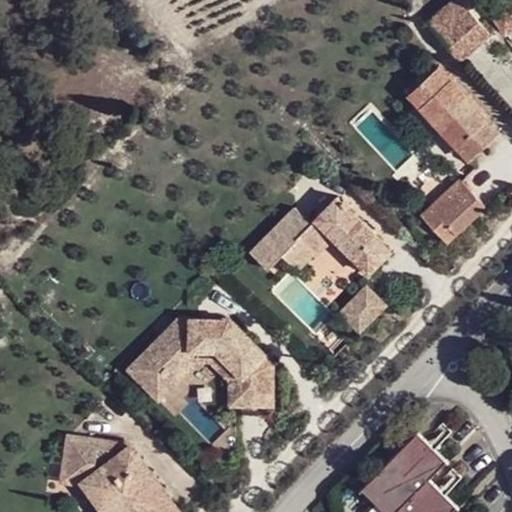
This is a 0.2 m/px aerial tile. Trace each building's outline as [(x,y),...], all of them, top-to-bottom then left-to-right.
[(481,22),(463,0),(452,0),(428,19),(460,60),(493,34),(494,35),(502,29),(505,32),(511,25),(511,11),(505,3),(481,22)] [(445,68),(505,130),(511,123),(511,114),(456,57),(445,68)] [(439,66),(411,92),(473,156),(501,129),(439,66)] [(425,213),(432,221),(470,184),(462,176),(425,213)] [(470,184),(432,221),(449,238),(487,201),(470,184)] [(296,207),(253,252),(270,269),(284,254),(299,238),(315,253),(317,255),(335,236),(372,270),(393,248),(337,196),(313,222),(296,207)] [(299,238),(284,254),(300,269),(315,253),(299,238)] [(369,285),(344,312),(364,330),(389,303),(369,285)] [(177,310),(126,363),(157,396),(197,358),(209,358),(227,376),(226,402),(276,402),(273,373),(281,365),(229,310),(177,310)] [(418,431),(372,477),(400,505),(393,511),(448,511),(456,505),(428,477),(446,459),(418,431)] [(72,439),(66,483),(90,485),(111,511),(185,511),(136,447),(72,439)] [(393,511),(400,505),(372,477),(362,486),(388,511),(393,511)]
